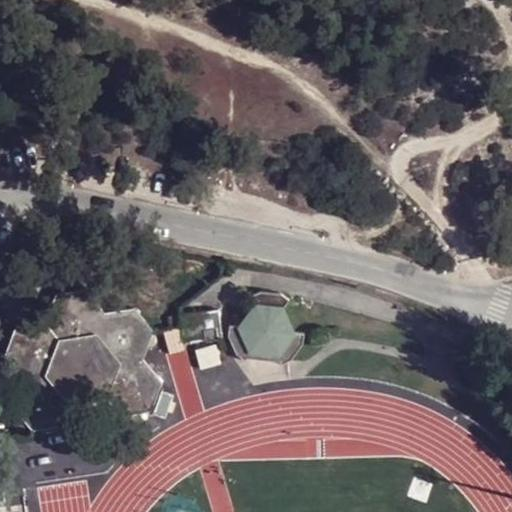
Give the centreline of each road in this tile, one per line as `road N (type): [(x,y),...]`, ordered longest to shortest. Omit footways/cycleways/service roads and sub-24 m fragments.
road 1 (residential): [(511,307),(237,238),(8,193)]
road 2 (track): [(496,307),(470,259),(402,172),(401,159),(511,116)]
